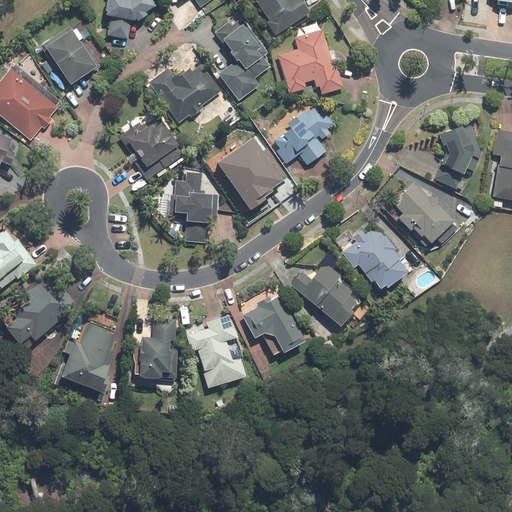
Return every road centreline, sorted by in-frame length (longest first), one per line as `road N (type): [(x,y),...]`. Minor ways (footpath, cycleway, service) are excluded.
road 1 (residential): [(94,238),(114,264),(138,277),(181,281),(222,272),(353,179),(404,89)]
road 2 (residential): [(94,238),(62,216),(56,196),(66,181),(90,181),(98,223)]
